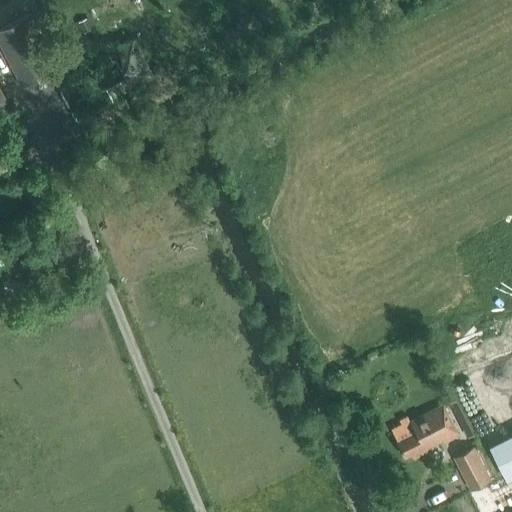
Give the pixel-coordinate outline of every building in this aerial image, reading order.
[(87,14),(76,20),(82,32),(93,26),(87,14)] [(130,86),(153,74),(133,37),(119,44),(117,41),(112,44),(111,42),(56,72),(29,20),(0,33),(0,41),(25,88),(48,76),(50,79),(53,77),(77,120),(133,91),(130,86)] [(444,442),(459,434),(442,403),(411,419),(416,430),(396,440),(405,456),(411,453),(413,458),(428,450),(426,447),(442,439),(444,442)] [(511,434),(490,446),(505,476),(511,472),(511,434)] [(490,478),(473,446),(454,456),(470,488),(490,478)]
